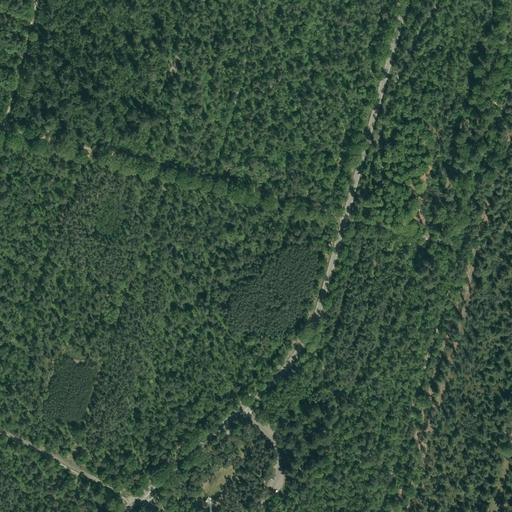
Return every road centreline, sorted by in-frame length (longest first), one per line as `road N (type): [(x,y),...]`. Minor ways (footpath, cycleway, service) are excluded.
road 1 (tertiary): [(243,407),(309,332),(408,0)]
road 2 (track): [(5,122),(355,219)]
road 3 (track): [(462,247),(381,511)]
road 4 (track): [(260,0),(212,181)]
road 5 (track): [(511,83),(462,247)]
road 6 (track): [(138,498),(0,429)]
road 7 (tertiary): [(138,498),(243,407)]
road 8 (unknown): [(8,123),(42,0)]
road 9 (unclassified): [(263,511),(279,455),(243,407)]
